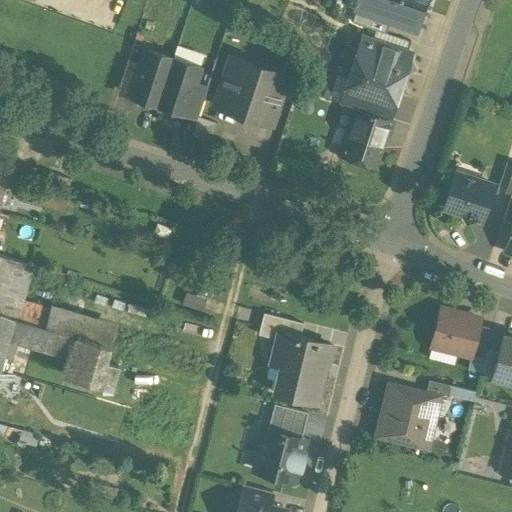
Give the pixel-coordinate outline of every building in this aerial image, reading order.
[(358,0),(355,11),(416,30),(422,10),(391,0),(358,0)] [(425,0),(391,0),(422,10),(425,0)] [(408,53),(366,40),(361,42),(341,103),(354,107),(355,107),(363,83),(387,91),(379,115),(387,118),(408,53)] [(131,94),(130,96),(157,105),(172,59),(145,50),(140,65),(131,94)] [(287,75),(230,57),(214,106),(270,124),(287,75)] [(199,68),(172,59),(157,105),(183,114),(184,112),(194,83),(199,68)] [(127,61),(117,90),(131,94),(140,65),(127,61)] [(207,87),(194,83),(184,112),(197,116),(207,87)] [(387,91),(363,83),(355,107),(372,113),(379,115),(387,91)] [(67,96),(54,92),(51,102),(64,106),(67,96)] [(355,107),(354,107),(339,153),(341,159),(348,161),(353,158),(373,165),(383,135),(387,137),(387,135),(367,128),(372,113),(355,107)] [(379,115),(372,113),(367,128),(387,135),(392,120),(387,118),(379,115)] [(216,123),(197,117),(191,137),(210,143),(216,123)] [(511,164),(506,162),(497,187),(511,192),(511,189),(511,164)] [(468,184),(452,179),(443,207),(462,214),(466,222),(474,218),(481,220),(493,184),(478,179),(468,184)] [(511,189),(511,192),(502,220),(511,222),(511,189)] [(72,201),(41,193),(37,205),(69,213),(72,201)] [(0,255),(8,258),(13,238),(3,236),(8,216),(0,213),(0,255)] [(32,266),(8,258),(4,273),(28,280),(32,266)] [(24,294),(0,287),(0,286),(0,312),(12,317),(16,319),(18,319),(22,302),(24,294)] [(52,311),(22,302),(18,319),(48,328),(52,311)] [(479,318),(440,308),(430,345),(469,355),(477,326),(479,318)] [(12,317),(0,312),(0,369),(9,341),(16,319),(12,317)] [(303,323),(264,313),(259,334),(276,339),(278,332),(300,337),(303,323)] [(18,319),(16,319),(9,341),(70,358),(76,336),(48,328),(18,319)] [(491,329),(477,326),(469,355),(483,358),(486,350),(491,329)] [(300,337),(278,332),(276,339),(270,363),(289,367),(282,393),(316,402),(325,364),(327,365),(332,345),(300,337)] [(511,337),(502,335),(497,353),(490,376),(511,382),(511,337)] [(110,346),(76,336),(70,358),(65,375),(112,388),(118,365),(106,361),(110,346)] [(429,349),(427,356),(455,363),(457,355),(429,349)] [(497,353),(486,350),(483,358),(479,373),(490,376),(497,353)] [(289,367),(270,363),(264,389),(282,393),(289,367)] [(453,385),(429,379),(426,393),(440,396),(440,397),(449,400),(453,385)] [(426,393),(389,384),(376,435),(428,448),(440,397),(440,396),(426,393)] [(307,412),(274,404),(267,430),(300,438),(307,412)] [(174,422),(162,419),(159,433),(170,435),(174,422)] [(267,430),(263,429),(253,470),(294,480),(296,469),(299,469),(304,452),(301,451),(304,439),(300,438),(267,430)] [(511,431),(509,430),(498,471),(511,474),(511,431)] [(121,489),(97,484),(94,496),(119,500),(121,489)] [(272,492),(243,485),(239,498),(269,505),(272,492)] [(269,505),(239,498),(235,511),(283,511),(285,509),(269,505)]
